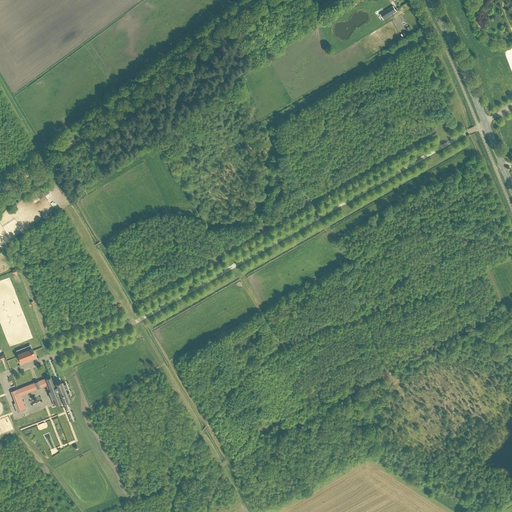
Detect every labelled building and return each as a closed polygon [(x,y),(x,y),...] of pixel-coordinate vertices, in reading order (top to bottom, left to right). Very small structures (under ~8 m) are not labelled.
[(393,5),(380,13),(384,19),(397,11),(393,5)] [(35,190),(40,198),(48,193),(43,184),(35,190)] [(17,354),(20,361),(35,356),(32,348),(17,354)] [(61,380),(53,384),(50,376),(38,381),(40,387),(46,385),(54,405),(68,399),(67,396),(70,395),(69,391),(65,392),(64,388),(67,387),(65,382),(62,383),(61,380)] [(26,409),(20,395),(37,388),(35,382),(12,391),(20,411),(26,409)]
